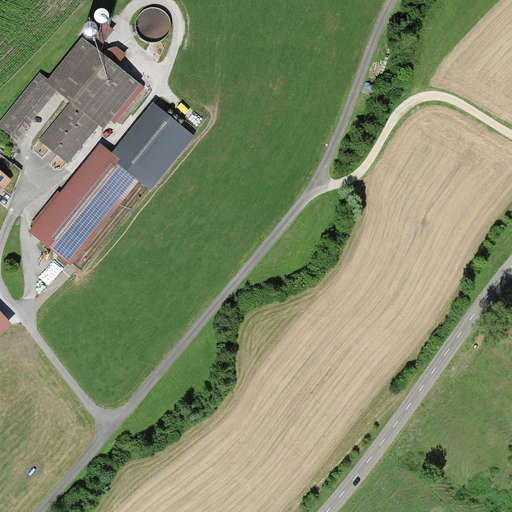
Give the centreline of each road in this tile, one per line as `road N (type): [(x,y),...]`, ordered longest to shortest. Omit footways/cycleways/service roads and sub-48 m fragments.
road 1 (unclassified): [(39,511),(317,186),(391,0)]
road 2 (secondary): [(327,511),(511,264)]
road 3 (track): [(511,136),(429,95),(396,116),(359,172),(317,186)]
road 4 (track): [(107,430),(0,288)]
